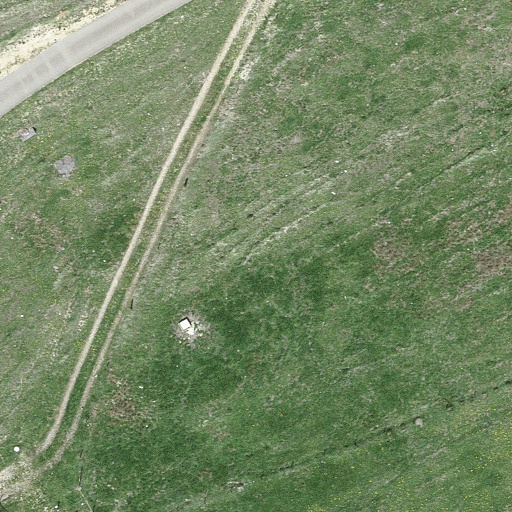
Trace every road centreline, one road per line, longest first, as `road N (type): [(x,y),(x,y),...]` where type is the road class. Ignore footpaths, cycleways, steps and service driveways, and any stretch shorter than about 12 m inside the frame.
road 1 (track): [(254,0),(28,502)]
road 2 (unclassified): [(0,95),(161,0)]
